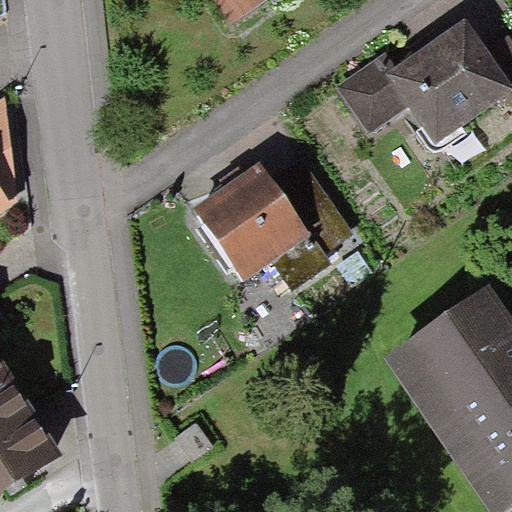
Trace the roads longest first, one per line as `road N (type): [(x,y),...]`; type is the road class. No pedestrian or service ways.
road 1 (residential): [(87,206),(129,189),(413,0)]
road 2 (residential): [(87,206),(124,511)]
road 3 (residential): [(62,20),(87,206)]
